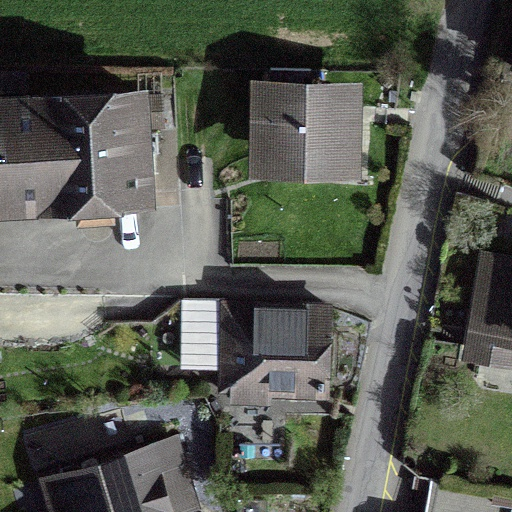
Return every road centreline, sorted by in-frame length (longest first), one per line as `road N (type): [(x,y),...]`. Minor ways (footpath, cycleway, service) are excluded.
road 1 (residential): [(358,511),(424,173),(468,0)]
road 2 (unknown): [(3,256),(398,306)]
